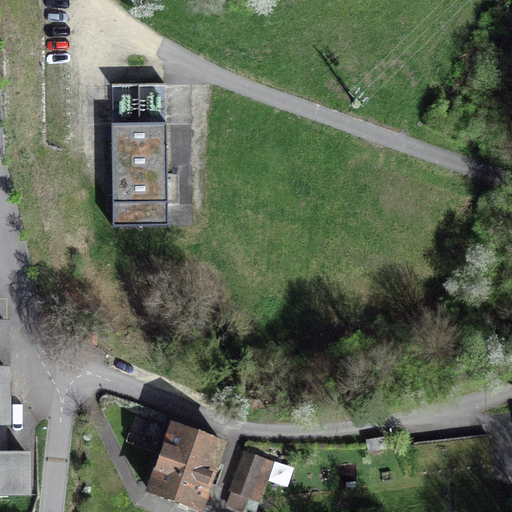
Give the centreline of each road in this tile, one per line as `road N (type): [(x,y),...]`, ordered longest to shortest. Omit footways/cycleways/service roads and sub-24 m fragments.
road 1 (residential): [(75,389),(109,380),(213,422),(293,432),(356,426),(511,389)]
road 2 (track): [(511,179),(213,74),(103,0)]
road 3 (residential): [(75,389),(30,329),(0,225)]
road 4 (residential): [(52,511),(59,423),(75,389)]
